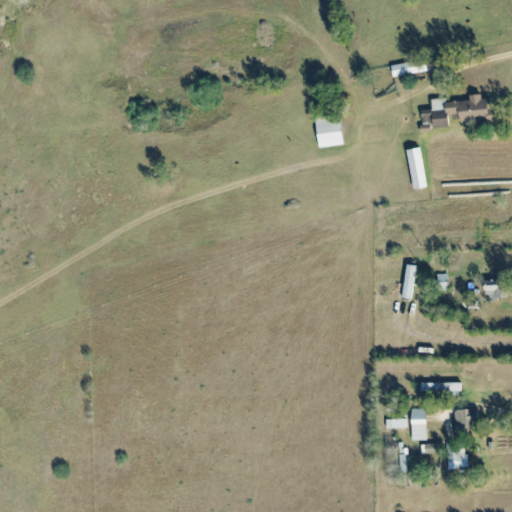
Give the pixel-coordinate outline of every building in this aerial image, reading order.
[(426,70),(393,77),(390,65),(420,59),(424,59),(426,70)] [(494,121),(460,123),(459,114),(450,114),(450,127),(421,129),(419,110),(431,109),(430,99),(445,98),(445,103),(457,102),(457,97),(480,96),(480,100),(493,99),(494,121)] [(342,144),(318,146),(314,115),(338,113),(342,144)] [(386,140),(383,115),(370,116),(371,125),(360,127),(362,143),(386,140)] [(426,186),(414,188),(407,150),(419,148),(426,186)] [(349,201),(337,203),(333,178),(345,176),(349,201)] [(417,266),(405,265),(400,298),(412,300),(417,266)] [(446,273),(447,290),(430,291),(429,274),(446,273)] [(483,287),(485,301),(511,297),(509,283),(483,287)] [(461,391),(420,391),(420,384),(460,383),(461,391)] [(425,405),(425,437),(410,437),(410,405),(425,405)] [(477,410),(456,410),(455,431),(477,431),(477,410)] [(386,428),(408,428),(408,419),(386,419),(386,428)] [(469,462),(450,463),(449,438),(468,437),(469,462)] [(402,443),(406,469),(392,471),(388,445),(402,443)] [(421,444),(422,454),(438,454),(438,444),(421,444)]
